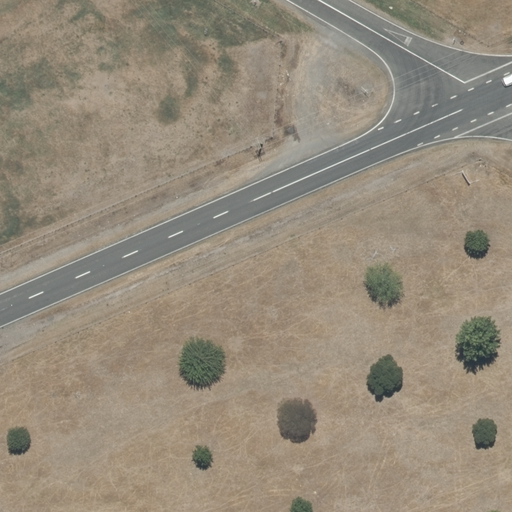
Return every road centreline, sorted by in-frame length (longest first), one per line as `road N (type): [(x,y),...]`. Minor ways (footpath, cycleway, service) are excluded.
road 1 (primary): [(0,311),(493,96)]
road 2 (unclassified): [(323,0),(493,96)]
